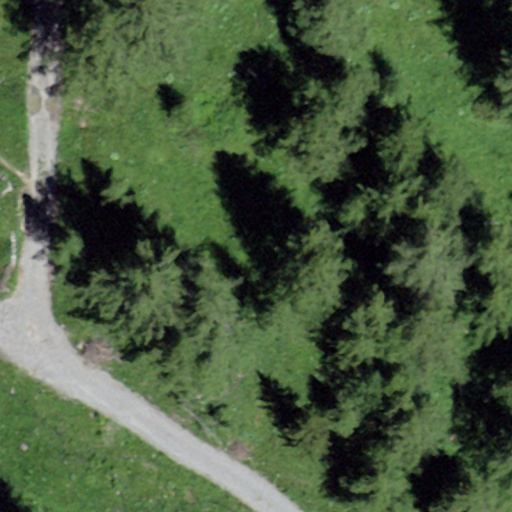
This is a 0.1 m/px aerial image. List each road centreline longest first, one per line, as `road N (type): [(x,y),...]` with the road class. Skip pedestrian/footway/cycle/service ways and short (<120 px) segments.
road 1 (track): [(278,511),(0,332)]
road 2 (track): [(38,201),(44,0)]
road 3 (track): [(35,352),(38,201)]
